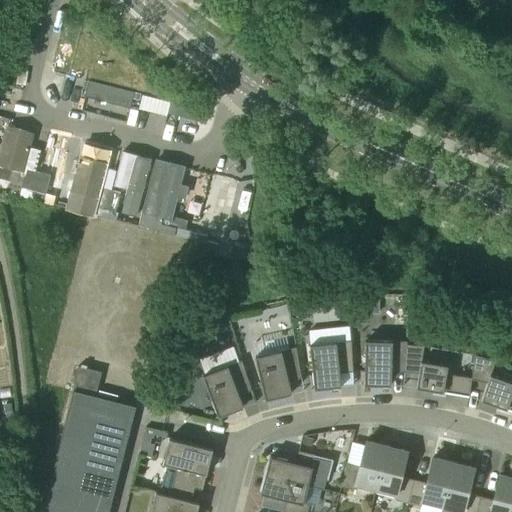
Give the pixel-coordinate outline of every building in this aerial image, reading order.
[(209,112),(197,108),(194,108),(180,104),(178,104),(172,102),(171,102),(169,114),(194,120),(208,124),(211,111),(209,111),(209,112)] [(33,137),(8,131),(0,163),(0,168),(23,174),(33,137)] [(69,140),(48,134),(38,165),(59,172),(69,140)] [(31,147),(27,168),(36,170),(41,149),(31,147)] [(107,156),(78,148),(68,187),(97,195),(107,156)] [(185,169),(156,161),(144,211),(173,218),(185,169)] [(135,197),(143,166),(132,163),(124,194),(135,197)] [(27,168),(20,195),(32,198),(33,198),(40,171),(27,168)] [(51,174),(40,171),(33,198),(44,201),(51,174)] [(227,239),(241,185),(212,178),(199,232),(227,239)] [(100,197),(97,206),(107,209),(111,189),(102,188),(100,197)] [(111,189),(107,209),(116,211),(118,202),(121,192),(111,189)] [(71,190),(66,207),(96,214),(97,206),(100,197),(71,190)] [(176,216),(171,234),(184,238),(186,229),(188,220),(176,216)] [(186,229),(184,238),(205,244),(208,234),(186,229)] [(219,244),(207,241),(203,254),(216,256),(219,244)] [(218,256),(232,259),(234,245),(221,242),(218,256)] [(245,261),(248,247),(234,245),(232,259),(245,261)] [(366,313),(366,298),(354,298),(353,313),(366,313)] [(307,314),(306,300),(292,301),(293,315),(307,314)] [(352,340),(311,345),(315,389),(342,386),(340,373),(353,371),(352,340)] [(392,372),(405,372),(407,344),(408,341),(366,340),(365,384),(392,385),(392,372)] [(469,396),(472,378),(472,377),(447,373),(449,365),(422,361),(425,346),(407,344),(405,372),(419,373),(417,387),(469,396)] [(302,377),(297,347),(256,356),(266,399),(292,393),(289,380),(302,377)] [(511,410),(511,381),(492,375),(496,360),(476,355),(472,377),(472,378),(488,383),(482,400),(511,410)] [(252,390),(242,360),(204,375),(219,416),(244,407),(239,394),(252,390)] [(109,511),(145,381),(120,375),(113,400),(73,389),(42,511),(109,511)] [(315,438),(306,436),(305,444),(313,446),(315,438)] [(170,495),(191,500),(194,487),(203,489),(208,467),(200,465),(204,446),(170,438),(164,463),(177,466),(170,495)] [(140,455),(152,458),(155,443),(143,440),(140,455)] [(356,483),(377,489),(387,446),(366,441),(360,466),(347,462),(341,486),(354,489),(356,483)] [(395,500),(408,503),(414,479),(402,476),(408,451),(387,446),(377,489),(397,494),(395,500)] [(271,456),(266,474),(309,485),(313,467),(319,468),(322,456),(299,450),(296,462),(271,456)] [(423,500),(443,505),(454,463),(433,457),(427,482),(414,479),(408,503),(421,506),(423,500)] [(454,463),(443,505),(441,511),(477,511),(481,496),(469,493),(475,468),(454,463)] [(304,503),(309,485),(266,474),(261,493),(286,499),(284,511),(287,511),(308,511),(310,505),(304,503)] [(511,511),(511,477),(500,474),(493,499),(481,496),(477,511),(511,511)] [(188,511),(191,500),(170,495),(157,492),(151,511),(188,511)]
